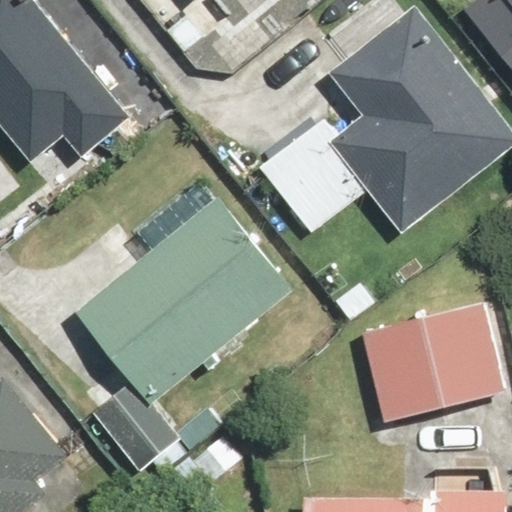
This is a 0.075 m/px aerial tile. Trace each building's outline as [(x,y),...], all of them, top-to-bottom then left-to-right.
[(0,0),(0,123),(34,166),(72,135),(94,162),(143,123),(44,0),(0,0)] [(511,57),(511,0),(491,0),(475,15),(511,57)] [(423,232),(454,208),(511,162),(511,114),(429,8),(348,71),(382,116),(355,137),(342,120),(275,172),(325,237),(388,188),(423,232)] [(206,452),(166,401),(306,291),(230,195),(214,174),(144,229),(160,250),(90,305),(150,381),(103,418),(159,489),(206,452)] [(511,375),(495,306),(368,338),(391,430),(511,399),(511,375)] [(0,511),(31,511),(87,467),(9,371),(0,377),(0,511)] [(511,511),(511,490),(402,487),(402,502),(316,499),(315,511),(511,511)]
